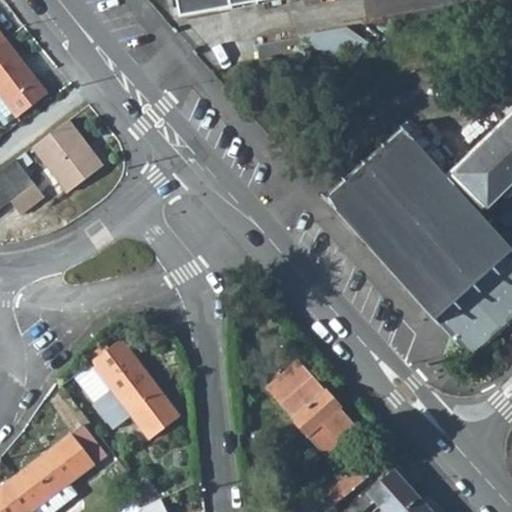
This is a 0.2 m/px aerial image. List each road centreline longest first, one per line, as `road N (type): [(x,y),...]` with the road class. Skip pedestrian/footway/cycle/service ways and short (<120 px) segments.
road 1 (residential): [(255,218),(459,449)]
road 2 (residential): [(186,271),(207,325),(229,511)]
road 3 (residential): [(214,158),(127,64),(92,38)]
road 4 (residential): [(92,38),(143,130),(178,168)]
road 5 (residential): [(136,211),(59,256),(0,277)]
road 6 (track): [(108,76),(0,152)]
road 7 (residential): [(0,422),(14,371),(0,305)]
